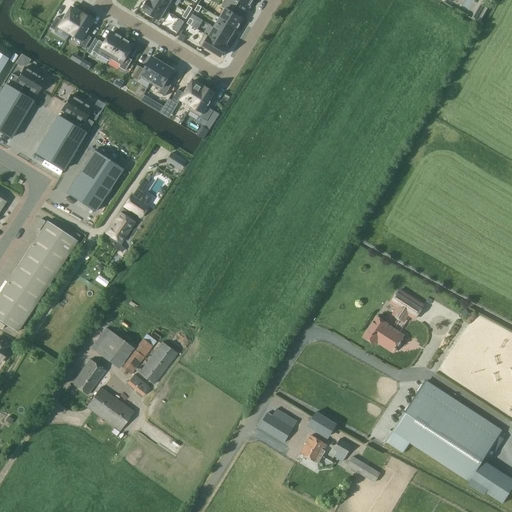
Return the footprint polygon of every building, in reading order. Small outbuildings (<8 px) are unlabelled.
[(144,8),(143,10),(159,20),(165,10),(149,0),(148,0),(144,7),(144,8)] [(167,0),(149,0),(165,10),(170,2),(167,0)] [(226,8),(220,18),(236,28),(237,29),(241,23),(239,22),(242,18),(232,12),(236,7),(225,0),(221,6),(226,8)] [(488,8),(479,3),(470,18),(479,23),(488,8)] [(215,19),(218,11),(209,7),(205,16),(215,19)] [(57,16),(50,27),(56,31),(60,26),(71,33),(82,14),(81,13),(73,8),(73,9),(71,8),(67,15),(66,14),(63,20),(57,16)] [(82,14),(71,33),(82,39),(79,45),(85,48),(92,37),(86,34),(90,28),(89,28),(93,20),(89,17),(89,16),(84,13),(84,14),(82,13),(82,14)] [(179,18),(173,29),(178,32),(184,21),(179,18)] [(220,18),(214,27),(230,37),(236,28),(220,18)] [(211,30),(196,21),(185,37),(195,44),(200,36),(205,39),(211,30)] [(214,27),(208,38),(224,48),(230,37),(214,27)] [(92,52),(98,56),(101,51),(111,57),(123,38),(121,38),(121,37),(114,33),(113,33),(112,32),(107,39),(105,43),(104,45),(99,42),(92,52)] [(95,38),(87,51),(91,54),(99,40),(95,38)] [(123,38),(111,57),(122,63),(119,68),(124,72),(125,70),(131,61),(126,58),(127,56),(129,52),(133,45),(132,44),(124,39),(123,38)] [(199,43),(196,49),(206,55),(210,50),(221,57),(224,51),(223,50),(224,48),(208,38),(203,46),(199,43)] [(0,53),(0,73),(9,59),(0,53)] [(139,66),(133,77),(138,80),(141,75),(152,81),(163,63),(162,62),(162,61),(154,57),(152,56),(148,64),(148,63),(145,67),(146,67),(145,69),(139,66)] [(163,63),(152,81),(162,88),(159,93),(165,96),(171,85),(166,82),(167,80),(167,81),(170,77),(169,76),(174,69),(172,68),(165,63),(164,64),(163,63)] [(11,73),(5,83),(19,91),(23,84),(36,92),(44,78),(24,66),(17,77),(11,73)] [(178,89),(172,100),(178,104),(181,99),(192,105),(203,87),(202,86),(195,81),(194,82),(193,81),(188,88),(187,87),(184,93),(178,89)] [(5,83),(0,92),(0,131),(10,138),(33,100),(5,83)] [(203,87),(192,105),(204,112),(201,118),(207,121),(213,110),(208,107),(211,101),(210,101),(215,93),(210,90),(210,89),(205,86),(205,87),(204,86),(203,87)] [(72,94),(65,105),(79,114),(74,121),(76,122),(87,129),(92,121),(85,117),(92,106),(72,94)] [(144,94),(140,100),(160,112),(164,106),(144,94)] [(58,116),(34,153),(62,169),(85,132),(58,116)] [(202,126),(197,134),(203,138),(208,130),(202,126)] [(94,150),(66,192),(94,211),(122,168),(94,150)] [(171,152),(166,161),(180,170),(185,161),(171,152)] [(141,216),(148,206),(132,196),(125,206),(141,216)] [(108,232),(121,241),(135,220),(129,215),(130,213),(124,209),(108,232)] [(0,320),(17,332),(77,241),(47,221),(0,292),(0,320)] [(385,278),(379,282),(385,291),(391,288),(385,278)] [(422,306),(398,291),(390,303),(397,307),(393,313),(403,320),(407,314),(414,318),(422,306)] [(444,315),(446,310),(433,304),(430,309),(444,315)] [(146,306),(141,310),(147,319),(152,315),(146,306)] [(390,351),(402,336),(376,316),(362,335),(372,343),(375,340),(390,351)] [(120,368),(134,347),(106,328),(92,349),(120,368)] [(131,374),(153,346),(156,341),(147,334),(122,367),(131,374)] [(10,344),(0,337),(0,361),(8,349),(7,348),(10,344)] [(154,384),(177,354),(162,343),(139,372),(154,384)] [(89,394),(105,370),(90,359),(72,383),(89,394)] [(143,396),(150,388),(134,374),(127,383),(143,396)] [(499,431),(425,382),(393,430),(503,502),(511,488),(511,479),(482,460),(490,448),(494,450),(502,437),(497,434),(499,431)] [(119,431),(133,411),(100,388),(86,407),(119,431)] [(285,441),(293,426),(268,411),(260,426),(285,441)] [(330,437),(338,425),(339,424),(317,411),(315,413),(309,424),(330,437)] [(116,448),(121,440),(112,433),(107,441),(116,448)] [(318,463),(325,451),(324,450),(327,444),(312,435),(301,452),(318,463)] [(346,456),(352,447),(340,439),(334,449),(346,456)] [(171,445),(168,452),(176,455),(179,449),(171,445)] [(380,473),(353,456),(346,468),(355,474),(357,472),(374,482),(380,473)]
